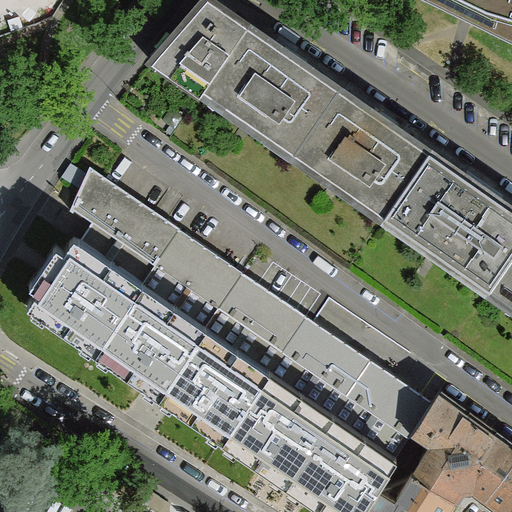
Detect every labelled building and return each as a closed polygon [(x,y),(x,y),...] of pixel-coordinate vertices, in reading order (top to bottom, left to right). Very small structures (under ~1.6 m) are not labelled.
[(203,89),(248,25),(211,0),(205,0),(152,61),(199,94),(203,89)] [(469,0),(436,0),(466,14),(469,0)] [(511,0),(469,0),(466,14),(511,36),(511,0)] [(248,25),(203,89),(294,151),(338,87),(248,25)] [(429,150),(338,87),(294,151),(386,214),(429,150)] [(511,254),(511,206),(429,150),(386,214),(490,286),(511,254)] [(93,168),(74,207),(94,221),(157,263),(180,228),(93,168)] [(398,456),(410,435),(347,393),(284,350),(220,307),(157,263),(94,221),(87,231),(80,241),(143,283),(206,326),(270,369),(333,413),(398,456)] [(180,228),(157,263),(220,307),(244,272),(180,228)] [(39,290),(30,305),(97,351),(143,283),(80,241),(76,238),(65,252),(58,248),(41,272),(32,285),(39,290)] [(511,254),(490,286),(511,301),(511,254)] [(244,272),(220,307),(284,350),(307,315),(244,272)] [(206,326),(143,283),(97,351),(145,384),(160,394),(206,326)] [(307,315),(284,350),(347,393),(371,358),(307,315)] [(270,369),(206,326),(160,394),(224,437),(270,369)] [(433,400),(371,358),(347,393),(410,435),(412,432),(433,400)] [(333,413),(270,369),(224,437),(287,481),(333,413)] [(511,441),(440,389),(433,400),(412,432),(429,444),(420,457),(422,464),(415,474),(457,501),(462,492),(473,491),(485,499),(511,461),(511,441)] [(398,456),(333,413),(287,481),(332,511),(361,511),(377,487),(398,456)] [(511,511),(511,461),(485,499),(503,511),(511,511)] [(449,511),(457,501),(415,474),(412,473),(396,499),(377,487),(361,511),(449,511)]
